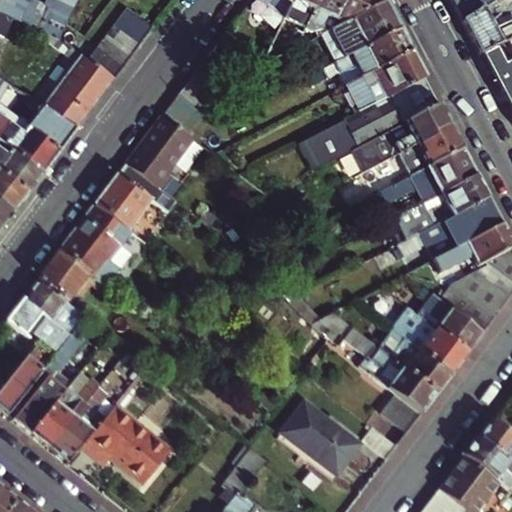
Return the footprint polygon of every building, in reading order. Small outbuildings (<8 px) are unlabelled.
[(0,0),(0,10),(18,19),(26,0),(0,0)] [(259,0),(285,18),(293,0),(259,0)] [(293,0),(285,18),(305,28),(318,0),(293,0)] [(384,3),(378,0),(318,0),(305,28),(314,32),(321,30),(328,16),(343,24),(384,3)] [(451,0),(463,22),(495,0),(451,0)] [(511,39),(511,0),(495,0),(463,22),(480,55),(511,39)] [(399,31),(384,3),(343,24),(329,31),(344,59),(399,31)] [(0,54),(18,19),(0,10),(0,54)] [(127,10),(114,27),(139,46),(152,29),(127,10)] [(139,46),(114,27),(105,38),(131,57),(139,46)] [(411,53),(399,31),(344,59),(322,70),(327,79),(356,65),(363,77),(411,53)] [(75,61),(41,106),(42,108),(76,130),(113,81),(88,62),(70,48),(58,39),(47,33),(44,38),(75,61)] [(122,69),(131,57),(105,38),(97,50),(122,69)] [(113,81),(122,69),(97,50),(88,62),(113,81)] [(424,79),(411,53),(363,77),(345,86),(359,113),(424,79)] [(220,91),(216,88),(195,73),(175,98),(201,117),(220,91)] [(438,105),(424,79),(359,113),(344,120),(300,143),(314,169),(404,122),(438,105)] [(187,136),(201,117),(175,98),(161,116),(187,136)] [(416,146),(450,128),(438,105),(404,122),(416,146)] [(0,140),(42,174),(60,151),(76,130),(42,108),(23,134),(0,116),(0,140)] [(166,174),(192,139),(187,136),(161,116),(126,163),(161,190),(171,178),(166,174)] [(403,164),(410,177),(462,150),(450,128),(416,146),(381,164),(386,173),(403,164)] [(0,140),(0,170),(28,192),(42,174),(0,140)] [(423,204),(476,177),(462,150),(410,177),(381,192),(386,201),(400,195),(401,197),(416,190),(423,204)] [(126,163),(93,207),(126,231),(147,202),(165,215),(175,201),(161,190),(126,163)] [(0,201),(13,212),(28,192),(0,170),(0,201)] [(423,204),(435,226),(488,199),(476,177),(423,204)] [(488,199),(435,226),(399,245),(383,253),(389,265),(405,257),(426,246),(434,261),(501,226),(488,199)] [(0,229),(13,212),(0,201),(0,229)] [(126,231),(93,207),(59,252),(88,274),(104,286),(116,270),(106,263),(128,233),(126,231)] [(511,246),(501,226),(434,261),(440,272),(472,255),(478,266),(487,261),(511,248),(511,246)] [(511,248),(487,261),(490,265),(511,283),(511,248)] [(88,274),(59,252),(36,281),(65,304),(88,274)] [(511,283),(490,265),(477,272),(509,298),(511,293),(511,283)] [(477,272),(453,285),(494,318),(509,298),(477,272)] [(36,281),(5,322),(27,338),(42,318),(67,337),(82,317),(65,304),(36,281)] [(494,318),(453,285),(440,299),(482,334),(494,318)] [(437,331),(466,355),(482,334),(440,299),(435,295),(424,308),(443,323),(437,331)] [(388,390),(395,396),(420,415),(436,395),(386,354),(335,312),(310,325),(325,341),(337,350),(347,338),(397,379),(388,390)] [(421,352),(450,376),(466,355),(437,331),(419,315),(414,320),(418,324),(412,332),(425,342),(418,350),(421,352)] [(35,345),(7,382),(4,385),(0,390),(0,411),(7,417),(39,374),(46,365),(52,357),(35,345)] [(386,354),(436,395),(450,376),(421,352),(415,360),(400,348),(395,354),(390,349),(386,354)] [(44,378),(12,421),(30,435),(66,389),(70,384),(46,365),(39,374),(44,378)] [(66,389),(30,435),(48,450),(85,404),(66,389)] [(95,392),(85,404),(48,450),(67,465),(83,446),(104,419),(113,408),(113,407),(95,392)] [(420,415),(395,396),(371,428),(372,429),(396,447),(420,415)] [(281,435),(336,476),(358,446),(303,406),(281,435)] [(166,451),(113,408),(104,419),(83,446),(102,461),(107,456),(141,483),(166,451)] [(511,437),(491,422),(478,440),(511,465),(511,437)] [(396,447),(372,429),(362,442),(385,461),(396,447)] [(511,486),(511,465),(478,440),(465,457),(494,479),(509,491),(511,486)] [(234,496),(221,511),(250,511),(255,506),(241,495),(266,463),(249,450),(221,486),(234,496)] [(465,511),(468,511),(494,479),(465,457),(438,491),(465,511)] [(0,511),(7,511),(16,502),(0,488),(0,511)] [(438,491),(422,511),(463,511),(465,511),(438,491)] [(29,511),(16,502),(7,511),(29,511)]
